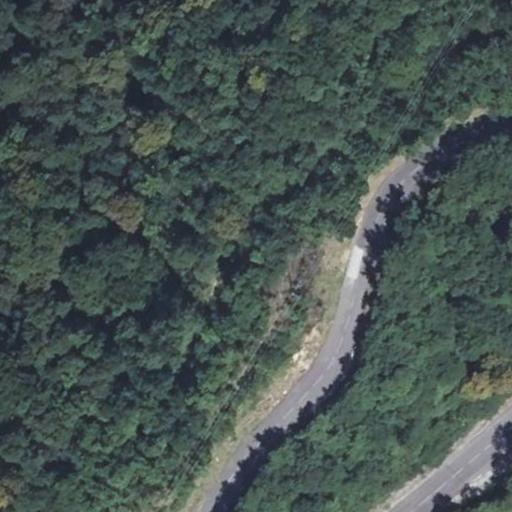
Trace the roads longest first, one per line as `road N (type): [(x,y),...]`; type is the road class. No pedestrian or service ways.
road 1 (tertiary): [(511,125),(437,150),(392,191),(373,220),(337,351),(260,439),(213,511)]
road 2 (tertiary): [(401,511),(511,422)]
